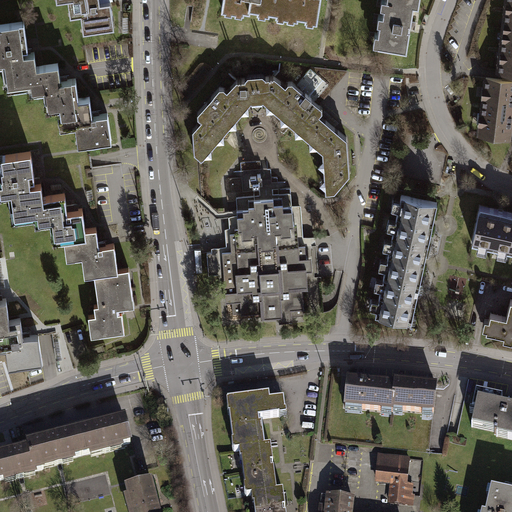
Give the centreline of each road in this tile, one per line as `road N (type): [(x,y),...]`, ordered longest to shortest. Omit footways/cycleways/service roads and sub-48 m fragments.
road 1 (secondary): [(151,0),(157,156),(183,363)]
road 2 (tertiary): [(183,363),(340,351),(511,371)]
road 3 (residential): [(511,183),(466,153),(443,118),(432,60),(447,0)]
road 4 (tertiary): [(0,417),(183,363)]
road 5 (secondary): [(183,363),(212,511)]
